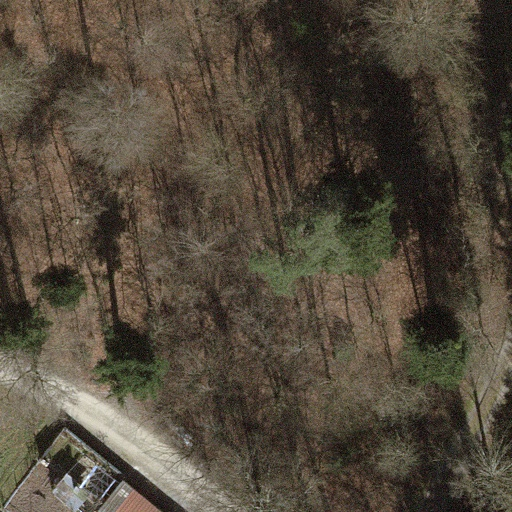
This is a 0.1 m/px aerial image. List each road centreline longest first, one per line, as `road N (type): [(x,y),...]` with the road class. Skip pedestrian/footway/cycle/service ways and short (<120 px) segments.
road 1 (track): [(0,366),(158,452),(244,511)]
road 2 (track): [(406,511),(511,349)]
